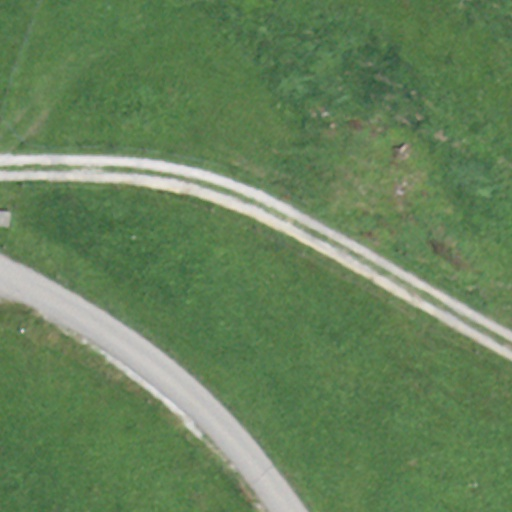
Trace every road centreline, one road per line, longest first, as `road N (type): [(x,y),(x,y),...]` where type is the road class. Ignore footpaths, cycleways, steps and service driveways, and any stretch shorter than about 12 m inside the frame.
road 1 (track): [(511,345),(300,224),(198,180),(146,170),(0,167)]
road 2 (unclassified): [(289,511),(192,397),(130,347),(0,271)]
